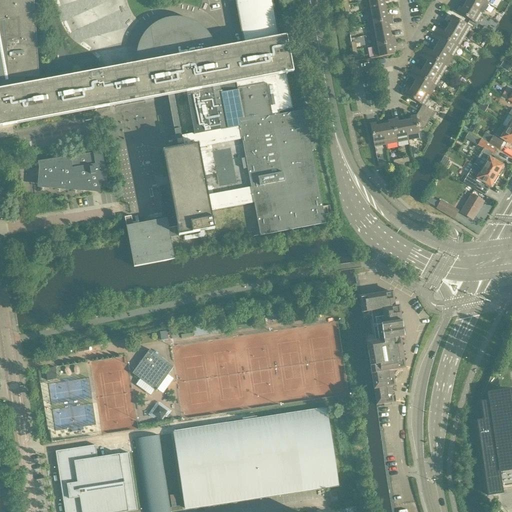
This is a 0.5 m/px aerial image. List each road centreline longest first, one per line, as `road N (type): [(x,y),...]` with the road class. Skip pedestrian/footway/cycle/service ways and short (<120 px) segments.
road 1 (secondary): [(445,511),(441,397),(496,271)]
road 2 (residential): [(32,511),(0,294)]
road 3 (secondary): [(457,302),(421,404),(432,511)]
road 4 (secondary): [(487,250),(451,250),(407,228),(337,136)]
road 5 (secondary): [(337,136),(360,214),(422,266)]
road 6 (secondary): [(337,136),(309,0)]
